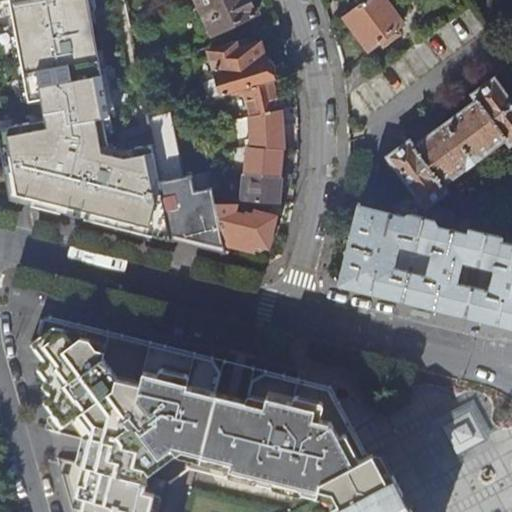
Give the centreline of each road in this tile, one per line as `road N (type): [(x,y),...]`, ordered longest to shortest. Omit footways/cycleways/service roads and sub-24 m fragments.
road 1 (residential): [(298,0),(320,81),(325,158),(292,313)]
road 2 (secondary): [(0,245),(292,313)]
road 3 (unknown): [(325,146),(383,124),(490,45)]
road 4 (secondary): [(292,313),(474,353)]
road 5 (residential): [(0,377),(39,511)]
